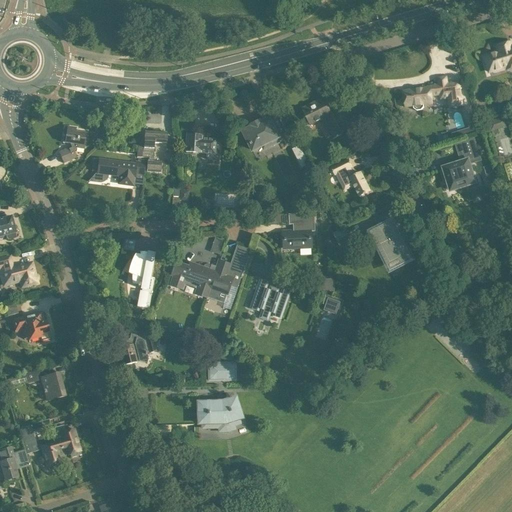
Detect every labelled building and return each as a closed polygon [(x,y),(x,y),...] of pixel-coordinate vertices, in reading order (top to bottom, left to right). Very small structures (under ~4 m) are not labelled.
[(484,57),(489,72),(492,72),(494,73),(502,71),(503,68),(507,67),(506,64),(511,63),(511,64),(511,44),(511,43),(497,47),(499,53),(484,57)] [(427,88),(403,91),(405,107),(413,106),(413,109),(416,111),(421,110),(424,108),(423,105),(433,104),(432,96),(448,94),(449,107),(462,105),(459,83),(447,84),(446,77),(438,78),(439,85),(427,87),(427,88)] [(332,102),(326,90),(315,96),(318,101),(302,109),(310,125),(322,120),(332,140),(334,139),(342,135),(335,122),(331,115),(332,115),(326,104),(332,102)] [(471,107),(463,109),(467,123),(475,121),(471,107)] [(246,139),(245,139),(248,144),(251,150),(276,138),(278,141),(290,135),(286,125),(273,132),(268,120),(259,124),(258,122),(250,126),(251,128),(242,132),(246,139)] [(498,156),(511,153),(511,143),(508,121),(492,124),(498,156)] [(71,147),(58,153),(63,164),(76,158),(74,152),(76,148),(84,150),(87,130),(67,127),(66,136),(64,135),(62,143),(70,144),(71,147)] [(174,151),(174,137),(167,136),(167,133),(144,132),(143,148),(137,148),(136,158),(148,159),(148,161),(154,161),(155,147),(154,147),(154,144),(158,144),(158,143),(166,144),(166,151),(174,151)] [(206,160),(216,160),(217,147),(215,146),(215,140),(201,139),(201,136),(186,135),(185,152),(206,154),(206,160)] [(469,189),(479,185),(476,179),(474,180),(469,163),(481,159),(474,139),(455,145),(458,153),(460,152),(463,162),(443,168),(444,170),(441,171),(444,181),(447,180),(450,191),(468,186),(469,189)] [(144,176),(145,163),(136,162),(136,165),(99,160),(99,161),(95,160),(93,171),(97,171),(97,174),(119,177),(119,182),(119,184),(128,185),(128,184),(133,184),(135,175),(144,176)] [(335,176),(336,175),(344,191),(354,186),(359,197),(370,192),(361,173),(354,176),(350,168),(352,167),(348,160),(331,168),(335,176)] [(146,172),(161,173),(161,161),(154,161),(148,161),(147,161),(146,172)] [(181,188),(181,200),(189,200),(189,189),(181,188)] [(251,209),(252,197),(244,197),(243,208),(251,209)] [(304,214),(288,214),(288,225),(295,225),(296,232),(283,233),(284,248),(292,248),(293,249),(300,249),(300,248),(310,247),(309,232),(314,232),(313,214),(304,215),(304,214)] [(14,225),(13,225),(11,217),(0,220),(0,239),(1,239),(2,239),(3,238),(3,237),(3,236),(15,232),(14,231),(15,230),(16,229),(16,228),(16,227),(16,226),(15,225),(14,225)] [(370,232),(384,259),(386,265),(398,258),(401,263),(411,257),(398,232),(394,234),(389,223),(370,232)] [(333,234),(344,256),(356,250),(344,228),(333,234)] [(140,255),(135,254),(133,261),(131,265),(130,273),(132,274),(132,279),(132,284),(138,285),(134,306),(145,308),(155,253),(147,252),(147,253),(144,253),(140,253),(140,255)] [(242,279),(250,257),(238,253),(236,261),(238,261),(236,267),(230,264),(229,265),(218,262),(217,267),(211,265),(209,270),(190,263),(189,268),(176,263),(172,276),(173,277),(171,285),(182,289),(183,285),(197,289),(195,294),(223,303),(230,285),(237,287),(240,278),(242,279)] [(0,274),(1,278),(3,277),(6,286),(15,283),(14,282),(25,279),(27,286),(36,283),(36,281),(31,264),(20,267),(19,266),(11,268),(10,265),(11,264),(10,258),(0,260),(0,274)] [(282,318),(291,292),(281,289),(279,296),(275,295),(276,291),(271,289),(270,293),(266,292),(268,284),(259,281),(250,307),(259,311),(260,308),(262,309),(259,317),(269,320),(271,312),(273,313),(273,315),(282,318)] [(334,281),(319,281),(320,292),(335,293),(334,281)] [(322,304),(327,306),(326,310),(336,314),(337,310),(340,311),(343,302),(325,295),(322,304)] [(5,307),(8,316),(18,313),(16,304),(5,307)] [(40,337),(41,341),(49,339),(48,333),(49,332),(46,321),(43,322),(41,313),(23,318),(23,319),(19,320),(19,321),(13,323),(15,333),(26,330),(28,338),(29,338),(29,340),(40,337)] [(146,354),(148,353),(157,351),(154,339),(155,337),(131,330),(128,340),(120,342),(122,347),(118,349),(122,366),(137,362),(137,360),(139,359),(139,361),(146,363),(148,359),(146,354)] [(478,345),(470,354),(482,365),(490,357),(478,345)] [(235,380),(234,363),(208,364),(209,381),(235,380)] [(65,397),(59,373),(48,376),(46,369),(24,374),(5,380),(7,388),(41,379),(47,401),(65,397)] [(7,397),(0,399),(0,406),(9,404),(7,397)] [(198,424),(219,424),(219,432),(226,432),(234,429),(231,422),(241,418),(235,398),(225,402),(225,403),(223,403),(221,404),(219,404),(219,403),(198,403),(198,424)] [(59,457),(55,443),(41,447),(41,445),(34,447),(30,431),(50,425),(48,420),(18,428),(25,451),(26,454),(41,450),(46,466),(61,462),(60,460),(61,460),(60,457),(59,457)] [(51,429),(55,443),(59,457),(60,457),(70,454),(71,458),(81,455),(74,430),(65,432),(63,426),(51,429)] [(26,454),(25,451),(13,454),(11,448),(0,450),(0,462),(5,481),(17,477),(15,469),(29,465),(26,454)] [(112,511),(109,501),(98,505),(100,511),(112,511)]
